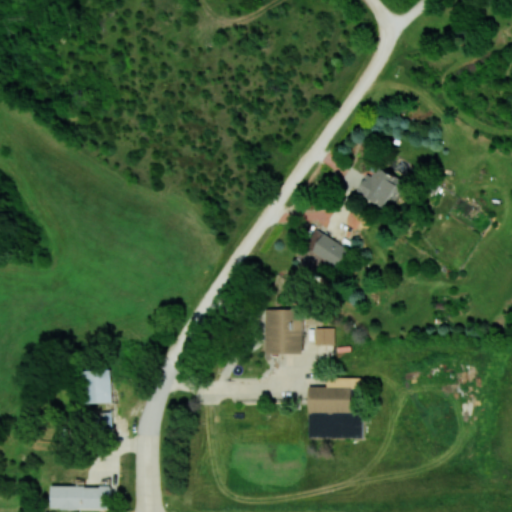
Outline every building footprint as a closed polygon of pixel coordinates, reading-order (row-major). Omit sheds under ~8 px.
[(402,179),(378,166),(373,176),(367,173),(356,191),(386,207),(402,179)] [(267,353),(303,352),(303,308),(266,308),(267,353)] [(335,343),(334,327),(315,327),(315,344),(335,343)] [(112,368),(82,369),(83,402),(113,401),(112,368)] [(112,486),(52,485),(51,508),(111,509),(112,486)]
